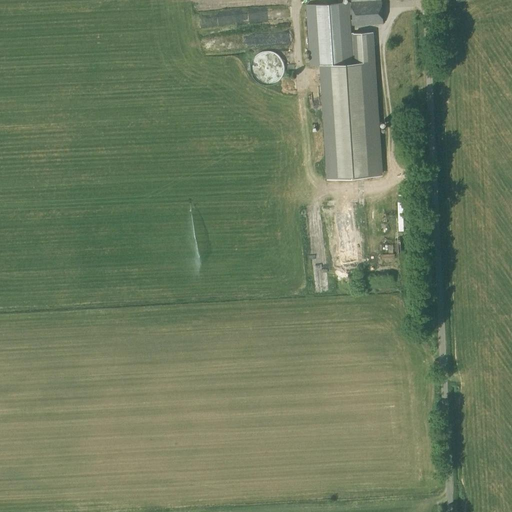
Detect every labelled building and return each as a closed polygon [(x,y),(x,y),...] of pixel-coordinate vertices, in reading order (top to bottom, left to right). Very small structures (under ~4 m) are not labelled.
[(383,23),(381,0),(351,0),(352,3),(349,3),(349,2),(307,5),(306,5),(310,66),(320,65),(327,179),(383,176),(374,32),(351,33),(350,15),(352,14),(353,25),(383,23)] [(258,24),(256,9),(244,11),(247,25),(258,24)] [(225,16),(224,28),(232,29),(233,16),(225,16)] [(246,48),(228,49),(230,82),(248,81),(246,48)] [(281,68),(281,65),(280,63),(279,60),(277,58),(276,56),(273,55),(271,54),(269,54),(266,54),(263,54),(259,56),(257,58),(255,61),(254,63),(253,66),(253,69),(254,72),(255,75),(257,77),(261,80),(263,81),(267,82),(270,82),(273,81),(275,79),(277,78),(279,76),(280,74),(281,71),(281,68)]
